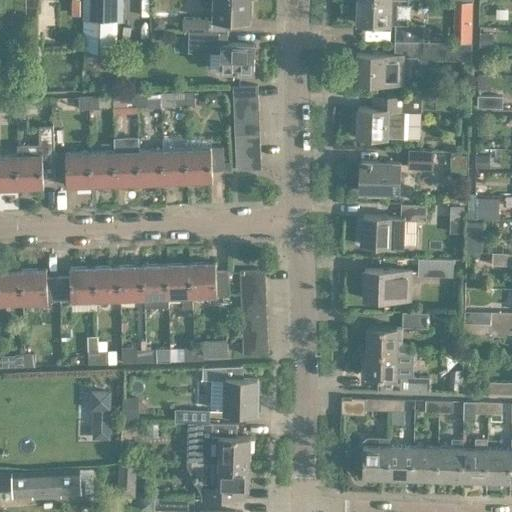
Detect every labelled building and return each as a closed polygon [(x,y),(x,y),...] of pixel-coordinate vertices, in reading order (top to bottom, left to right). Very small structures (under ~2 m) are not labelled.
[(84,0),(84,14),(83,50),(115,50),(115,19),(126,19),(126,0),(84,0)] [(201,0),(201,3),(211,4),(211,16),(227,17),(230,17),(251,17),(251,0),(201,0)] [(398,21),(398,38),(425,39),(425,38),(425,21),(406,21),(406,0),(356,0),(356,20),(398,21)] [(458,0),(459,11),(469,12),(469,0),(458,0)] [(477,0),(477,19),(492,20),(492,0),(477,0)] [(164,20),(159,14),(151,14),(151,27),(164,27),(164,20)] [(182,15),(182,27),(188,27),(206,27),(207,16),(207,15),(182,15)] [(187,47),(221,48),(220,68),(252,69),(253,41),(229,40),(229,28),(206,28),(206,27),(188,27),(187,47)] [(492,45),(492,30),(479,30),(479,45),(492,45)] [(386,68),(401,68),(401,53),(421,54),(421,55),(469,56),(470,39),(425,38),(425,39),(398,38),(386,37),(386,50),(356,50),(355,80),(385,80),(386,68)] [(231,95),(257,94),(257,82),(231,83),(231,95)] [(183,90),(159,91),(159,103),(174,103),(184,103),(183,90)] [(193,90),(183,90),(184,103),(194,102),(193,90)] [(124,105),(135,104),(135,91),(111,92),(111,102),(124,101),(124,105)] [(135,91),(135,104),(144,104),(144,91),(135,91)] [(86,93),(87,106),(111,105),(111,102),(111,92),(86,93)] [(404,109),(418,109),(419,99),(430,100),(430,93),(372,92),(372,104),(357,104),(356,133),(385,134),(385,126),(403,127),(404,109)] [(76,106),(87,106),(86,93),(76,93),(76,106)] [(475,105),(499,105),(499,93),(475,93),(475,105)] [(232,108),(258,106),(257,94),(231,95),(232,108)] [(23,95),(14,96),(15,108),(23,108),(23,95)] [(0,108),(15,108),(14,96),(2,96),(2,98),(0,97),(0,108)] [(232,120),(258,119),(258,106),(232,108),(232,120)] [(233,132),(259,131),(258,119),(232,120),(233,132)] [(53,174),(52,151),(51,122),(38,122),(39,143),(16,144),(16,152),(18,185),(42,184),(41,174),(53,174)] [(233,144),(259,143),(259,131),(233,132),(233,144)] [(113,149),(114,182),(138,181),(137,148),(136,134),(112,135),(113,149)] [(234,156),(260,155),(259,143),(233,144),(234,156)] [(222,145),(185,146),(186,179),(211,178),(210,168),(223,168),(222,159),(222,145)] [(161,147),(162,180),(186,179),(185,146),(161,147)] [(137,148),(138,181),(162,180),(161,147),(137,148)] [(405,166),(431,167),(432,147),(406,147),(405,166)] [(53,174),(65,174),(65,183),(90,182),(88,149),(52,151),(53,174)] [(114,182),(113,149),(88,149),(90,182),(114,182)] [(0,152),(0,185),(18,185),(16,152),(0,152)] [(487,166),(487,152),(476,152),(476,166),(487,166)] [(235,168),(260,167),(260,155),(234,156),(235,168)] [(360,157),(359,187),(399,189),(400,159),(360,157)] [(474,216),(486,217),(496,217),(496,196),(486,196),(474,196),(474,191),(466,191),(466,216),(474,216)] [(361,241),(402,243),(403,217),(424,218),(425,202),(400,201),(400,213),(362,211),(361,241)] [(463,203),(454,202),(454,215),(463,216),(463,203)] [(465,238),(481,238),(482,220),(466,220),(465,238)] [(481,250),(474,250),(474,259),(487,259),(487,250),(481,250)] [(511,250),(490,250),(489,262),(511,262),(511,250)] [(451,256),(417,255),(417,270),(451,270),(451,256)] [(239,268),(227,268),(214,269),(214,259),(190,260),(191,293),(228,291),(227,282),(239,282),(239,279),(239,268)] [(190,260),(166,261),(167,293),(180,293),(180,304),(191,304),(190,293),(191,293),(190,260)] [(143,294),(167,293),(166,261),(141,262),(143,294)] [(141,262),(117,263),(119,295),(143,294),(141,262)] [(70,274),(58,274),(58,297),(71,297),(71,306),(94,306),(94,296),(93,263),(69,264),(70,274)] [(117,263),(93,263),(94,296),(119,295),(117,263)] [(57,297),(58,297),(58,274),(46,275),(45,265),(21,266),(22,299),(46,298),(46,309),(57,309),(57,297)] [(0,266),(0,299),(22,299),(21,266),(0,266)] [(264,278),(264,266),(239,267),(239,268),(239,279),(264,278)] [(364,266),(363,296),(408,296),(409,267),(364,266)] [(265,291),(264,278),(239,279),(239,282),(240,292),(265,291)] [(240,292),(240,304),(265,303),(265,291),(240,292)] [(266,315),(265,303),(240,304),(241,316),(266,315)] [(461,321),(511,321),(511,308),(488,308),(488,320),(461,320),(461,321)] [(424,325),(425,309),(400,309),(400,324),(424,325)] [(241,328),(266,327),(266,315),(241,316),(241,328)] [(511,321),(461,321),(461,332),(511,333),(511,321)] [(399,339),(400,324),(366,323),(366,348),(396,349),(404,349),(405,340),(399,339)] [(242,340),(267,339),(266,327),(241,328),(242,340)] [(204,344),(204,352),(228,351),(228,336),(204,337),(204,344)] [(104,338),(96,339),(97,362),(114,361),(114,347),(104,347),(104,338)] [(86,362),(97,362),(96,339),(85,339),(86,362)] [(242,352),(267,351),(267,339),(242,340),(242,352)] [(193,345),(194,357),(204,357),(204,352),(204,344),(193,345)] [(168,345),(145,346),(145,360),(168,359),(168,345)] [(184,345),(184,357),(194,357),(193,345),(184,345)] [(145,360),(145,346),(134,346),(134,360),(145,360)] [(396,349),(366,348),(365,373),(376,374),(376,387),(398,388),(423,388),(424,373),(410,373),(410,350),(404,349),(396,349)] [(33,350),(24,351),(25,364),(33,363),(33,350)] [(24,351),(13,351),(13,352),(14,364),(25,364),(24,351)] [(225,375),(224,409),(256,409),(257,375),(241,375),(241,364),(203,363),(203,374),(225,375)] [(511,378),(486,378),(486,390),(511,390),(511,378)] [(92,388),(92,405),(108,405),(108,388),(92,388)] [(138,394),(121,394),(121,417),(138,417),(138,394)] [(390,397),(376,396),(363,396),(340,395),(339,411),(363,412),(363,408),(390,409),(390,397)] [(403,398),(390,397),(390,409),(403,410),(403,398)] [(425,398),(424,410),(438,410),(439,398),(425,398)] [(452,399),(439,398),(438,410),(451,411),(452,399)] [(487,412),(488,400),(462,399),(462,418),(473,419),(473,411),(487,412)] [(501,401),(488,400),(487,412),(501,412),(501,401)] [(172,420),(188,420),(207,421),(207,420),(208,408),(173,407),(172,420)] [(121,420),(121,431),(146,432),(147,421),(121,420)] [(156,420),(147,420),(147,434),(156,434),(156,420)] [(188,420),(187,458),(248,460),(249,434),(235,434),(235,421),(207,420),(207,421),(188,420)] [(91,425),(91,435),(107,435),(107,425),(91,425)] [(474,444),(462,443),(461,476),(485,477),(486,444),(486,436),(474,435),(474,444)] [(363,455),(362,473),(388,474),(389,441),(389,436),(368,436),(365,437),(363,439),(361,443),(361,455),(363,455)] [(413,442),(389,441),(388,474),(412,474),(413,442)] [(412,474),(436,475),(437,443),(413,442),(412,474)] [(436,475),(461,476),(462,443),(437,443),(436,475)] [(485,477),(510,477),(511,445),(486,444),(485,477)] [(119,456),(118,494),(133,494),(135,456),(119,456)] [(241,485),(247,485),(248,460),(187,458),(187,463),(201,491),(208,491),(208,496),(241,497),(241,485)] [(13,493),(78,490),(77,467),(12,470),(13,493)] [(153,494),(152,507),(193,509),(194,497),(153,494)]
